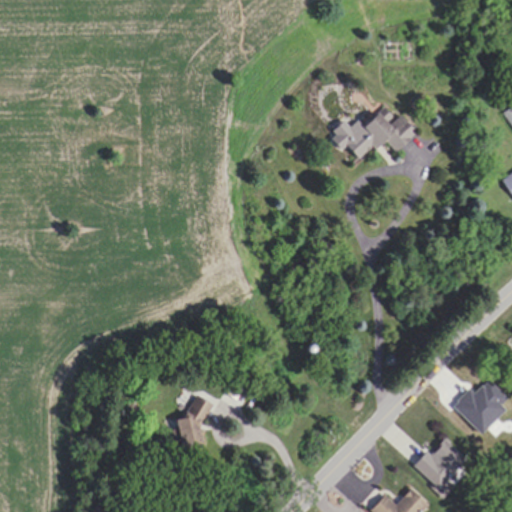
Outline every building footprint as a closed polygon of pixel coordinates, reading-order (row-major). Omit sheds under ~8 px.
[(511,129),(511,106),(501,113),(511,129)] [(396,115),(390,121),(378,108),(339,144),(355,161),(379,139),(392,152),(413,133),(396,115)] [(198,401),(185,402),(186,419),(172,420),(173,449),(201,447),(198,401)] [(425,456),(421,453),(408,467),(433,490),(460,461),(439,441),(425,456)] [(417,511),(422,507),(405,491),(390,507),(379,497),(364,511),(417,511)]
